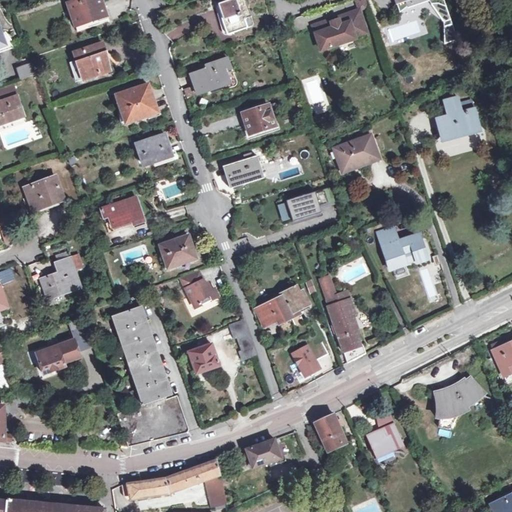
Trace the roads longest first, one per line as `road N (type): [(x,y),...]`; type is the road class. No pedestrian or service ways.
road 1 (tertiary): [(0,454),(119,464),(285,416)]
road 2 (tertiary): [(296,412),(511,304)]
road 3 (residential): [(140,0),(207,192)]
road 4 (residential): [(221,235),(285,416)]
road 5 (unknown): [(212,443),(160,323)]
